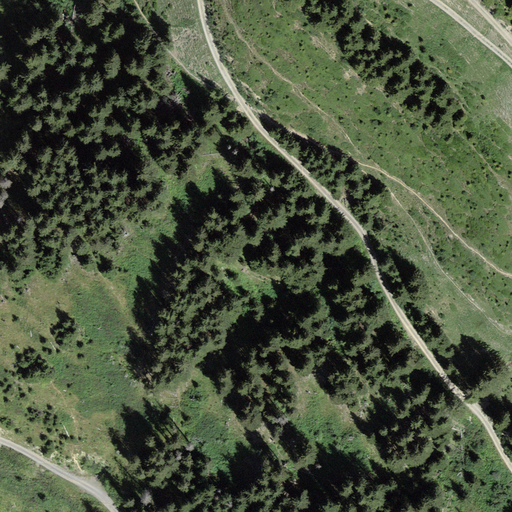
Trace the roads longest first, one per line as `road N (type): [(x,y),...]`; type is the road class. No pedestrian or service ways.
road 1 (track): [(206,0),(222,52),(251,103),(363,227),(388,281),(511,454)]
road 2 (track): [(118,511),(0,438)]
